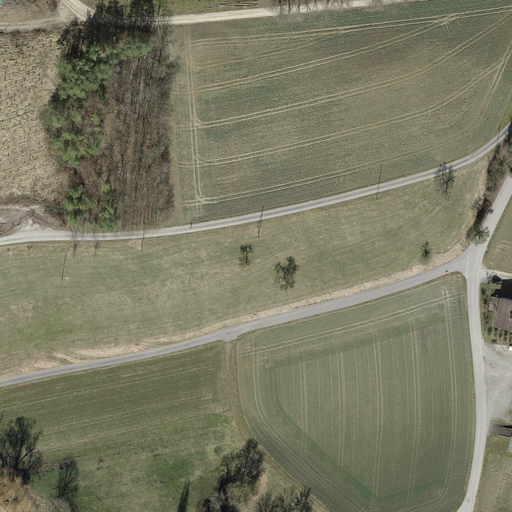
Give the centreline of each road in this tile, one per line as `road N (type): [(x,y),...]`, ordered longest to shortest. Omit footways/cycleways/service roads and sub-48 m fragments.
road 1 (track): [(511,123),(484,155),(440,174),(275,215),(142,237),(0,241)]
road 2 (track): [(359,0),(132,24),(77,0)]
road 3 (track): [(230,332),(233,403),(248,439),(326,511)]
